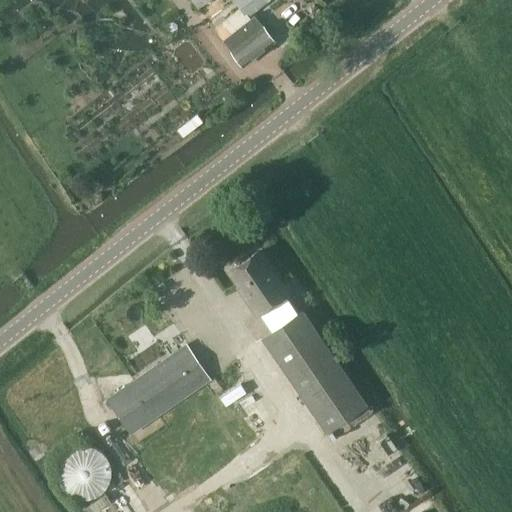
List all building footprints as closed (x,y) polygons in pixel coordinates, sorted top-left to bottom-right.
[(192,0),(197,6),(198,8),(209,0),(231,0),(238,9),(240,7),(248,17),(269,0),(192,0)] [(225,19),(213,29),(222,40),(242,66),(274,41),(253,15),(249,18),(248,17),(240,7),(238,9),(225,19)] [(172,130),(166,123),(185,107),(176,96),(136,130),(152,148),(172,130)] [(231,269),(228,271),(245,295),(243,296),(256,315),(287,293),(257,251),(242,261),(239,260),(231,266),(231,269)] [(327,430),(366,403),(302,310),(262,338),(327,430)] [(187,344),(107,399),(130,432),(210,377),(187,344)] [(114,474),(114,473),(113,466),(112,461),(109,456),(104,451),(100,447),(93,444),(88,443),(82,443),(75,444),(71,445),(66,448),(61,453),(57,457),(55,463),(53,468),(53,474),(54,480),(56,487),(59,491),(63,496),(71,501),(79,504),(83,504),(88,504),(96,501),(104,496),(108,491),(111,486),(113,480),(114,474)]
